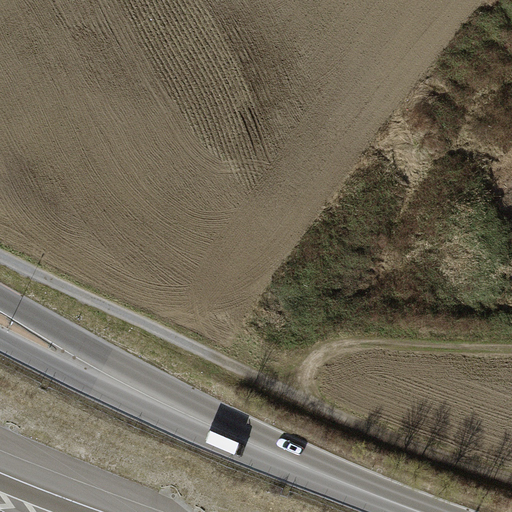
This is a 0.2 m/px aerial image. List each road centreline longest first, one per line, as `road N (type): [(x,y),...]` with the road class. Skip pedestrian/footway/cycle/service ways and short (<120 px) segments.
road 1 (track): [(0,254),(354,421),(511,477)]
road 2 (secondary): [(0,319),(231,434),(420,511)]
